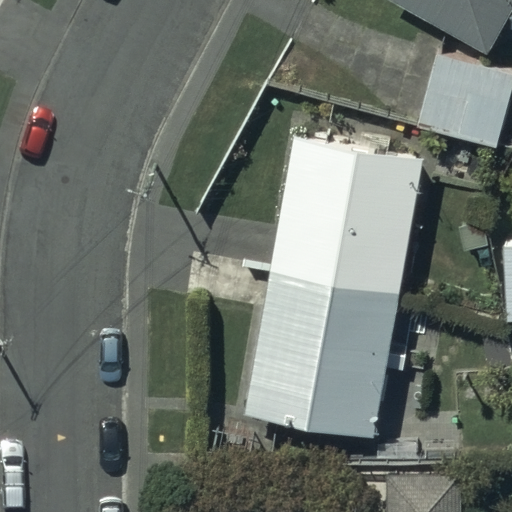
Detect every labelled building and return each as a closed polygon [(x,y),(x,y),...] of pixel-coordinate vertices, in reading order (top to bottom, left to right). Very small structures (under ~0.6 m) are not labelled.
[(498,0),(423,0),(480,33),(498,0)] [(507,64),(434,47),(418,114),(491,132),(507,64)] [(409,148),(296,129),(273,262),(386,281),(409,148)] [(511,236),(501,237),(503,306),(511,305),(511,236)] [(386,281),(273,262),(251,394),(364,414),(386,281)] [(451,511),(452,464),(386,464),(386,511),(451,511)]
